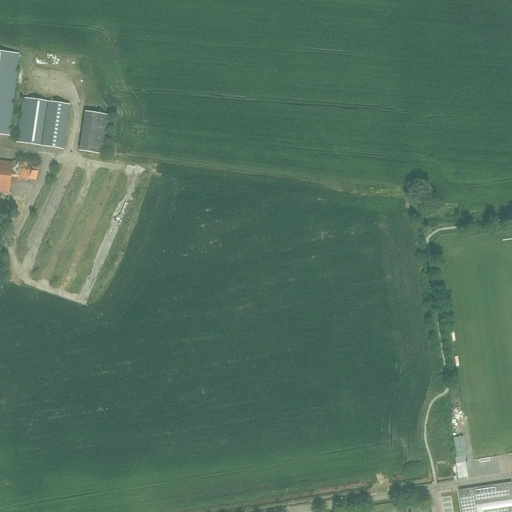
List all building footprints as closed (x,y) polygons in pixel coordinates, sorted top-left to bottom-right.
[(0,134),(9,136),(18,55),(0,52),(0,134)] [(23,98),(16,142),(63,149),(69,105),(23,98)] [(85,112),(80,152),(103,155),(109,115),(85,112)] [(0,192),(9,193),(11,177),(36,180),(38,164),(12,161),(12,163),(0,161),(0,192)] [(146,241),(156,213),(145,209),(134,236),(146,241)] [(37,269),(44,234),(32,232),(25,267),(37,269)] [(456,458),(454,458),(457,479),(468,478),(465,456),(466,456),(463,436),(453,438),(456,458)] [(511,511),(511,485),(511,482),(458,491),(461,511),(511,511)]
